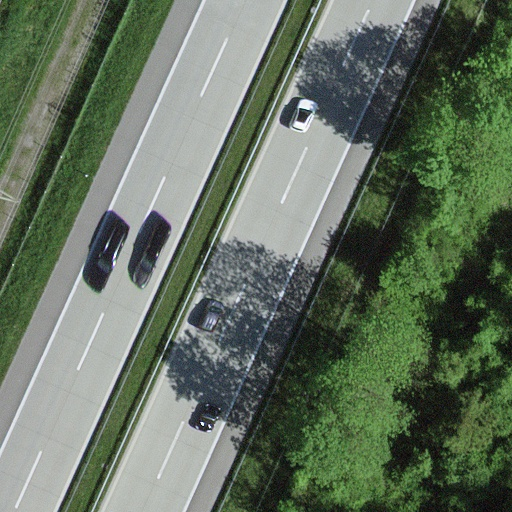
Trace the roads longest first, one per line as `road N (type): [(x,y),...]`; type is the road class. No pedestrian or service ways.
road 1 (motorway): [(253,0),(23,511)]
road 2 (motorway): [(153,511),(382,0)]
